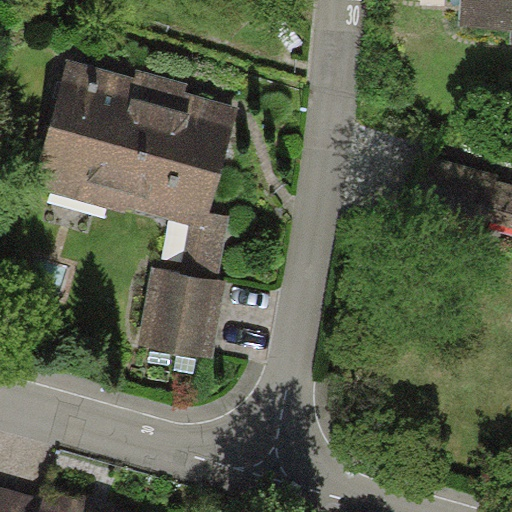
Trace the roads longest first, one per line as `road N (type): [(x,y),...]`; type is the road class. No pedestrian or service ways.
road 1 (residential): [(361,0),(257,476)]
road 2 (residential): [(257,476),(0,403)]
